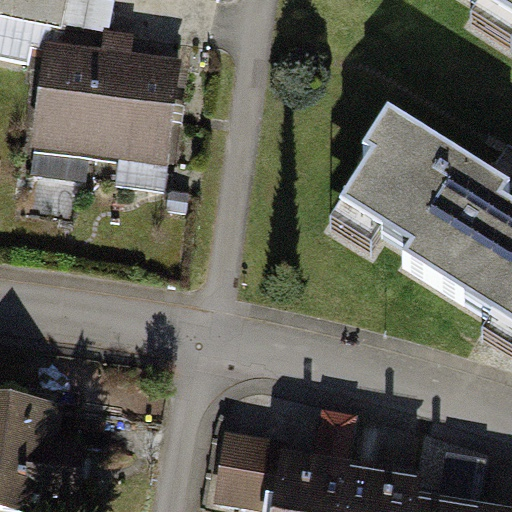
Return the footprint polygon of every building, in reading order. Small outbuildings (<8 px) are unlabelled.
[(70,0),(0,0),(0,1),(0,20),(66,30),(70,0)] [(86,0),(81,0),(76,27),(116,35),(121,6),(86,0)] [(511,0),(443,0),(511,43),(511,0)] [(183,79),(54,64),(43,157),(172,171),(183,79)] [(506,202),(385,125),(359,166),(372,174),(336,231),(511,343),(511,227),(496,218),(506,202)] [(128,172),(126,194),(175,199),(177,177),(128,172)] [(64,419),(0,413),(0,511),(31,511),(32,507),(74,511),(78,461),(61,459),(64,419)] [(269,511),(278,454),(231,447),(221,511),(269,511)] [(406,511),(410,492),(286,470),(278,511),(406,511)]
